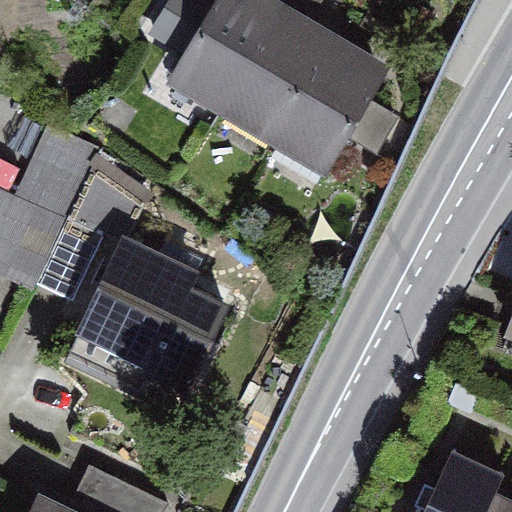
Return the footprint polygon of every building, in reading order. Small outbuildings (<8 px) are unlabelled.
[(278,16),(251,0),(219,0),(177,71),(227,101),(278,16)] [(278,16),(227,101),(277,131),(328,45),(278,16)] [(328,45),(277,131),(328,161),(379,76),(328,45)] [(0,190),(0,262),(38,279),(98,147),(44,123),(11,196),(0,190)] [(234,304),(121,256),(88,332),(201,380),(234,304)] [(501,474),(452,452),(424,511),(483,511),(492,494),(501,474)] [(69,509),(75,511),(165,511),(169,505),(90,466),(69,509)] [(75,511),(69,509),(39,494),(29,511),(75,511)] [(511,511),(511,503),(492,494),(483,511),(511,511)]
